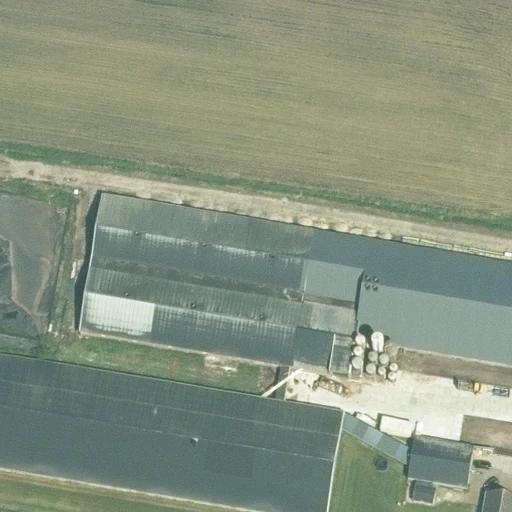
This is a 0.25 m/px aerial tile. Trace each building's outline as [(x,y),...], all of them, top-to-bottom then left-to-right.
[(370,309),(377,280),(326,268),(319,297),(370,309)] [(511,366),(511,316),(381,293),(375,330),(393,333),(391,345),(511,366)] [(342,379),(348,342),(315,336),(308,373),(342,379)] [(350,342),(344,377),(364,381),(371,346),(350,342)] [(482,465),(485,451),(430,440),(421,482),(480,494),(485,466),(482,465)] [(276,511),(345,511),(349,467),(285,463),(284,475),(279,474),(276,511)] [(415,490),(412,505),(433,509),(436,494),(415,490)] [(511,511),(511,503),(485,500),(483,511),(511,511)]
